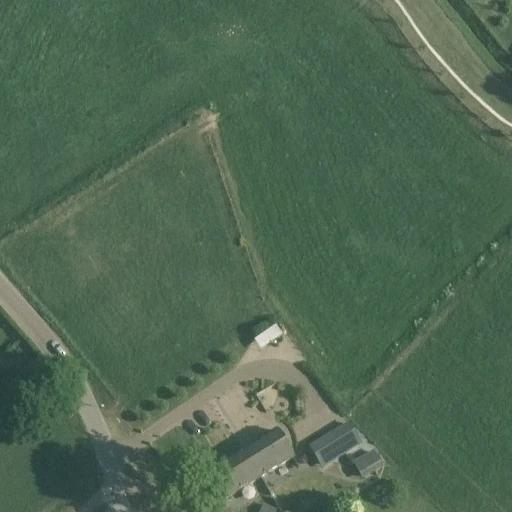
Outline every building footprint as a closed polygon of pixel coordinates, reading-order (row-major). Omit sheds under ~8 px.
[(44,393),(37,386),(22,400),(29,407),(44,393)] [(359,446),(347,426),(309,449),(322,470),(359,446)] [(241,454),(257,481),(291,460),(275,433),(241,454)] [(382,470),(373,452),(352,463),(362,481),(382,470)] [(223,502),(257,481),(241,454),(207,475),(223,502)]
